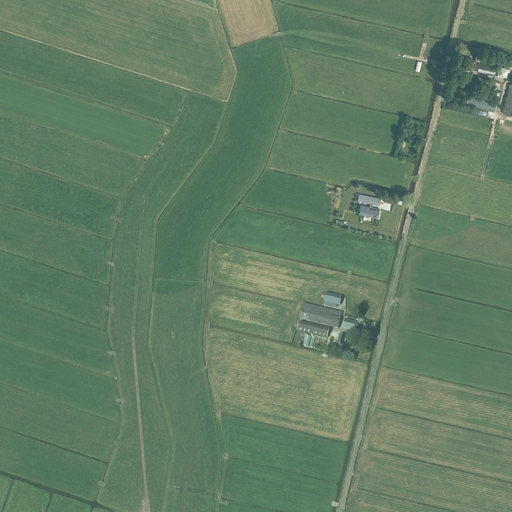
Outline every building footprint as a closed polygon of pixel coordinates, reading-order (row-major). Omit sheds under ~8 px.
[(494,75),(496,65),(480,61),(480,60),(484,61),(485,57),(477,54),(476,59),(476,60),(470,58),(468,68),(494,75)] [(507,77),(509,67),(500,65),(497,75),(507,77)] [(492,90),(494,81),(478,77),(476,86),(492,90)] [(511,84),(510,84),(503,113),(511,115),(511,84)] [(495,111),(497,101),(476,96),(477,93),(470,91),(467,104),(495,111)] [(359,194),(358,200),(371,203),(373,204),(379,205),(381,199),(359,194)] [(364,206),(362,214),(378,218),(380,209),(372,207),(373,204),(371,203),(370,207),(364,206)] [(325,293),(323,305),(336,308),(337,305),(339,305),(341,297),(325,293)] [(303,304),(302,308),(299,319),(338,328),(342,313),(303,304)] [(344,319),(342,327),(366,333),(367,326),(363,325),(364,320),(359,319),(358,323),(344,319)] [(299,324),(297,331),(327,338),(329,331),(299,324)] [(305,335),(303,345),(314,347),(316,337),(305,335)]
